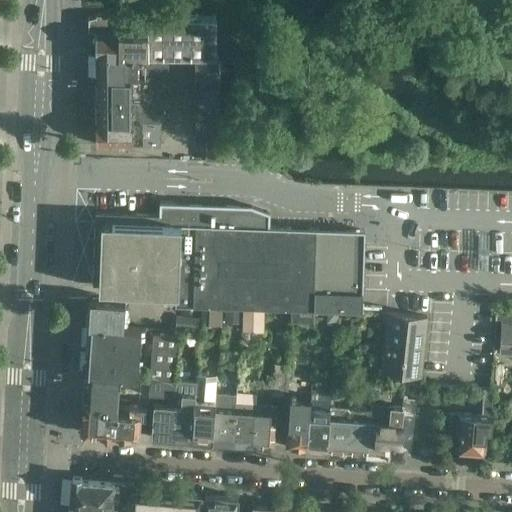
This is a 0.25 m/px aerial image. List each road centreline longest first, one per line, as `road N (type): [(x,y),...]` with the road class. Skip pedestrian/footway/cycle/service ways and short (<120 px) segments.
road 1 (residential): [(511,483),(46,455)]
road 2 (secondary): [(24,411),(44,0)]
